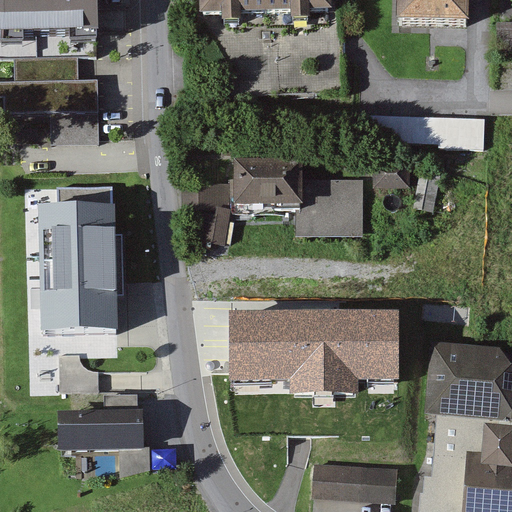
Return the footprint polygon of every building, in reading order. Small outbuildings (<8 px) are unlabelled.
[(95,0),(0,0),(0,37),(96,36),(95,0)] [(333,0),(199,0),(201,17),(334,10),(333,0)] [(467,0),(400,0),(400,30),(467,31),(467,0)] [(71,97),(55,98),(57,134),(106,131),(102,70),(70,72),(71,97)] [(485,123),(358,119),(357,146),(484,151),(485,123)] [(410,165),(373,166),(373,193),(410,193),(410,165)] [(302,167),(233,169),(235,215),(303,213),(302,167)] [(232,228),(232,172),(193,172),(193,228),(232,228)] [(59,218),(33,214),(40,348),(122,345),(114,190),(60,190),(59,218)] [(404,307),(226,309),(227,385),(287,384),(287,397),(362,396),(362,384),(405,383),(404,307)] [(511,511),(511,355),(430,349),(424,424),(436,424),(432,482),(421,481),(418,511),(511,511)] [(96,414),(41,414),(40,458),(75,458),(75,481),(145,481),(145,449),(130,449),(130,398),(96,398),(96,414)] [(398,474),(314,469),(312,503),(396,509),(398,474)]
